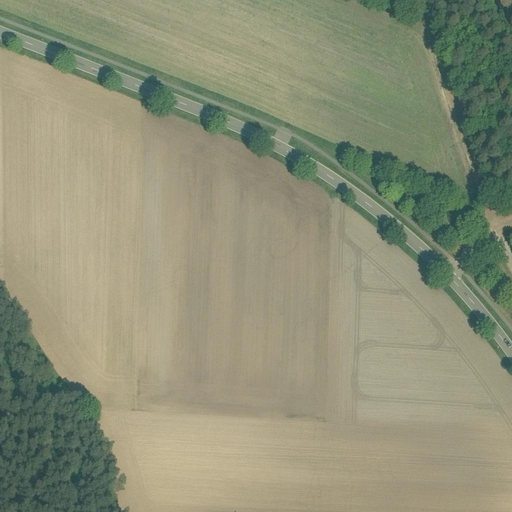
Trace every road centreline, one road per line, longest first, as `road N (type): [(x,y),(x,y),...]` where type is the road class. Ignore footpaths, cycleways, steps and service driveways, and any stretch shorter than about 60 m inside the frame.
road 1 (tertiary): [(0,32),(207,113),(322,174),(437,267),(511,362)]
road 2 (track): [(419,0),(490,240)]
road 3 (track): [(322,174),(341,167),(511,221)]
